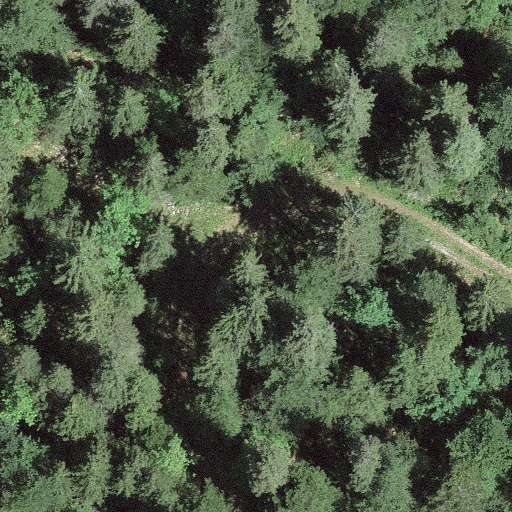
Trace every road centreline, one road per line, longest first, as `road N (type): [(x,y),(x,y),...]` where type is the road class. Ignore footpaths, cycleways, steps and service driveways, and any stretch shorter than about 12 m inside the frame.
road 1 (track): [(240,511),(191,423),(177,367),(179,318),(201,267),(235,231),(270,208),(314,198),(374,202),(511,277)]
road 2 (track): [(0,121),(72,188),(145,222),(224,243)]
